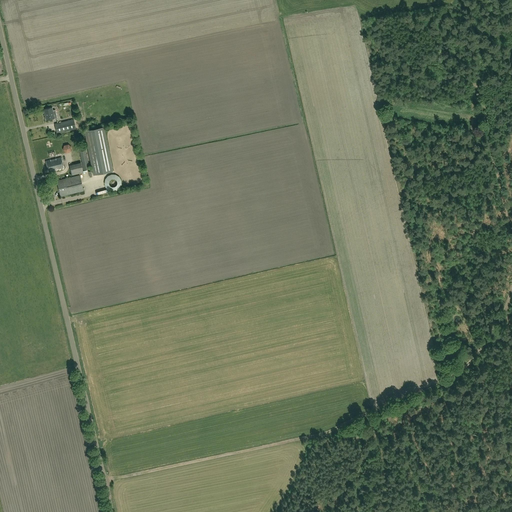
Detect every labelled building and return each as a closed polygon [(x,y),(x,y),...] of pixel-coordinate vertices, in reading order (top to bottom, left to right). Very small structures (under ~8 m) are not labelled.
[(55,110),(52,111),(52,108),(43,110),(46,120),(57,118),(55,110)] [(73,120),(54,124),(56,133),(75,129),(73,120)] [(93,176),(112,172),(103,127),(84,131),(93,176)] [(66,153),(72,151),(70,143),(64,145),(66,153)] [(79,152),(83,170),(89,169),(85,150),(79,152)] [(48,171),(63,168),(61,158),(46,161),(48,171)] [(83,173),(80,163),(69,166),(71,175),(83,173)] [(83,191),(79,176),(57,181),(60,197),(83,191)]
